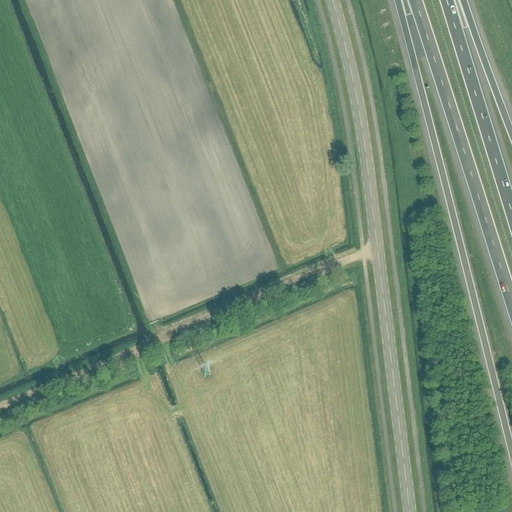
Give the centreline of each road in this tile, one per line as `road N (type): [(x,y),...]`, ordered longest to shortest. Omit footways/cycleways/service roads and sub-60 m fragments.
road 1 (tertiary): [(408,511),(361,126),(331,0)]
road 2 (motorway): [(397,0),(511,457)]
road 3 (track): [(377,251),(0,407)]
road 4 (motorway): [(414,0),(511,303)]
road 5 (motorway): [(511,214),(446,0)]
road 6 (motorway): [(511,135),(463,0)]
